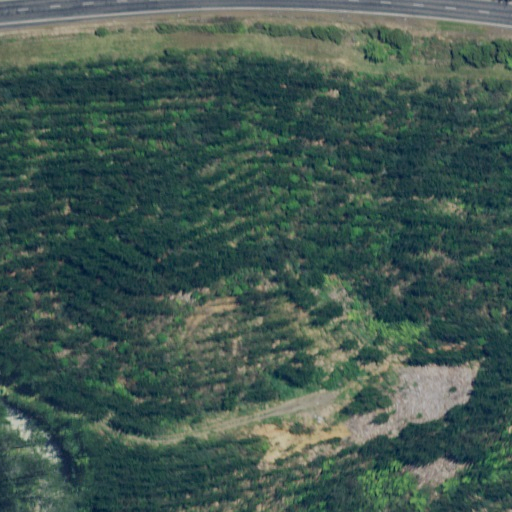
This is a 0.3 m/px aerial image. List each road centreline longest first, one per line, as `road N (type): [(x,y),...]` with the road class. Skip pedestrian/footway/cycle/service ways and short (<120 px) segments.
road 1 (primary): [(511,17),(294,0)]
road 2 (primary): [(201,0),(0,11)]
